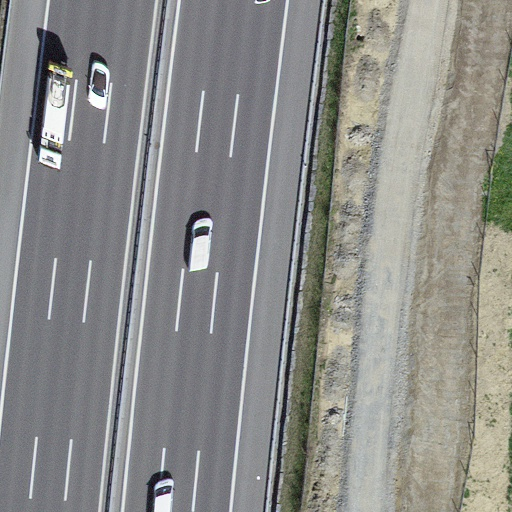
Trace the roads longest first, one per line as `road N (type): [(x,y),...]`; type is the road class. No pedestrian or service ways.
road 1 (primary): [(457,0),(386,511)]
road 2 (motorway): [(104,0),(48,511)]
road 3 (motorway): [(178,511),(233,0)]
